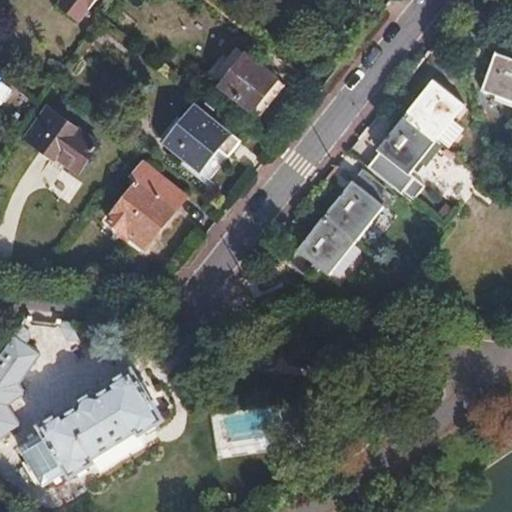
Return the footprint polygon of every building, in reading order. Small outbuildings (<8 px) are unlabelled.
[(62,0),(57,9),(75,24),(93,0),(62,0)] [(511,62),(493,55),(477,92),(511,104),(511,62)] [(244,57),(219,88),(250,113),(275,81),(244,57)] [(380,154),(366,170),(396,192),(463,108),(431,83),(378,150),(380,154)] [(162,146),(199,174),(216,151),(226,158),(238,142),(192,107),(162,146)] [(46,110),(23,141),(53,161),(56,158),(79,174),(98,147),(46,110)] [(216,151),(199,174),(208,182),(226,158),(216,151)] [(137,185),(108,223),(122,233),(126,228),(149,246),(187,197),(144,163),(131,180),(137,185)] [(323,219),(295,253),(327,278),(343,257),(383,207),(375,201),(384,190),(361,171),(352,182),(323,219)] [(24,318),(0,355),(0,381),(6,386),(47,321),(26,319),(24,318)] [(42,434),(18,449),(42,489),(66,475),(69,479),(93,465),(90,461),(135,433),(138,437),(162,422),(132,370),(108,385),(111,390),(97,398),(91,396),(78,403),(78,410),(65,418),(61,413),(38,427),(42,434)] [(0,381),(0,442),(23,428),(11,409),(28,399),(6,386),(0,381)]
